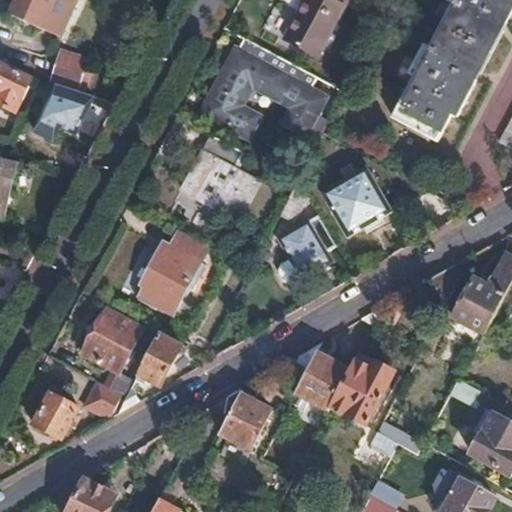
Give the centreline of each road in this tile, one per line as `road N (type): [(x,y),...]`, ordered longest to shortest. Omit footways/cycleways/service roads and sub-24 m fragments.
road 1 (residential): [(511,215),(0,506)]
road 2 (residential): [(0,402),(213,0)]
